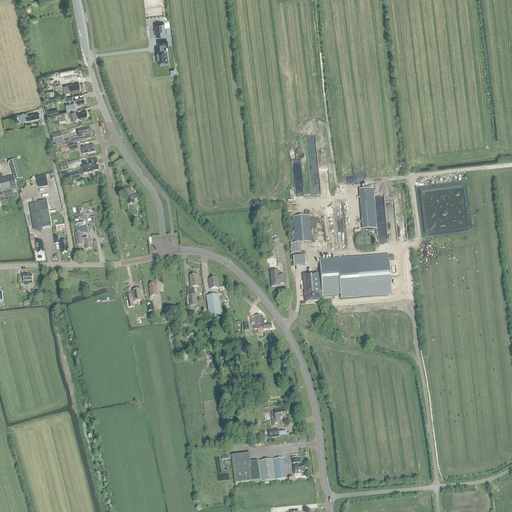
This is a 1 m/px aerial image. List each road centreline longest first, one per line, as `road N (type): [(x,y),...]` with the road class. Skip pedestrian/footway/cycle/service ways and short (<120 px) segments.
road 1 (unclassified): [(330,497),(307,380),(282,324),(229,264),(210,253),(165,252)]
road 2 (track): [(436,487),(407,300)]
road 3 (track): [(511,164),(343,185)]
road 4 (unclassified): [(0,267),(118,264),(165,252)]
road 5 (unclassified): [(117,139),(98,97),(75,0)]
road 6 (unclassified): [(330,497),(461,485)]
road 7 (unclassified): [(165,252),(154,193),(117,139)]
